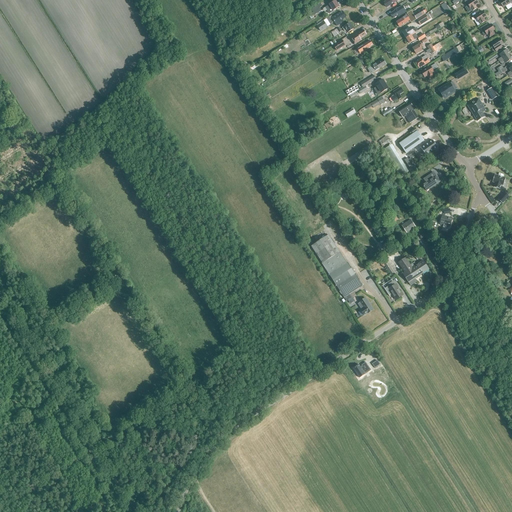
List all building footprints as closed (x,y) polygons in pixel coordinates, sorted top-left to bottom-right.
[(478,3),(475,0),(466,0),(464,1),(466,4),(465,4),(466,7),(469,5),(472,11),(477,8),(475,5),(478,3)] [(502,0),(499,2),(503,7),(505,6),(508,10),(511,7),(511,4),(511,2),(509,0),(502,0)] [(333,10),(339,7),(335,1),(329,4),(330,5),(326,7),(327,10),(327,11),(329,13),(330,14),(334,11),(333,10)] [(322,11),(318,5),(312,9),(315,15),(322,11)] [(398,15),(398,17),(406,12),(402,6),(397,9),(398,9),(391,14),(394,18),(398,15)] [(422,9),(413,14),(417,19),(425,14),(425,13),(426,12),(424,8),(422,9)] [(477,19),(478,21),(480,24),(485,21),(484,18),(486,16),(483,11),(481,13),(479,10),(472,14),(475,20),(477,19)] [(342,20),(346,17),(343,12),(336,16),(333,18),(331,16),(327,19),(330,24),(334,22),(336,26),(343,22),(342,20)] [(402,17),(402,19),(396,22),(399,27),(406,23),(410,20),(406,15),(402,17)] [(426,15),(417,20),(420,25),(429,20),(426,15)] [(324,20),(316,25),(319,29),(327,24),(324,20)] [(348,32),(353,29),(350,23),(345,26),(342,28),(345,31),(347,30),(348,32)] [(484,36),(487,34),(489,37),(494,34),(492,31),(494,30),(491,25),(489,26),(487,24),(480,28),(483,33),(482,33),(484,36)] [(406,38),(415,32),(417,31),(416,28),(411,30),(410,27),(407,29),(403,32),(406,38)] [(360,32),(350,38),(355,45),(361,40),(360,39),(363,37),(362,37),(366,34),(364,30),(360,32)] [(415,32),(406,38),(409,43),(418,38),(419,41),(425,38),(423,35),(418,38),(415,32)] [(494,46),(491,48),(495,53),(500,49),(498,47),(503,43),(500,38),(492,43),(494,46)] [(337,51),(345,45),(342,40),(334,46),(337,51)] [(363,45),(357,49),(360,54),(367,50),(370,48),(369,47),(373,45),(370,41),(363,45)] [(421,48),(423,47),(420,42),(418,44),(419,45),(413,48),(416,54),(422,50),(421,48)] [(444,61),(459,52),(456,48),(442,57),(444,61)] [(499,61),(510,54),(507,49),(500,54),(501,57),(498,59),(499,61)] [(511,56),(510,54),(499,61),(500,63),(504,60),(506,63),(511,58),(511,56)] [(426,65),(430,62),(428,58),(427,58),(426,55),(422,58),(421,58),(419,59),(419,60),(415,62),(419,68),(425,64),(426,65)] [(378,69),(386,64),(383,59),(375,64),(369,68),(372,73),(378,69)] [(436,70),(433,72),(432,71),(438,67),(436,64),(430,67),(421,72),(424,77),(427,76),(429,80),(435,76),(439,74),(436,70)] [(465,68),(455,75),(458,80),(469,74),(465,68)] [(504,68),(498,72),(495,74),(497,76),(505,71),(506,70),(505,68),(504,68)] [(360,83),(363,87),(376,79),(374,75),(360,83)] [(376,87),(374,89),(378,95),(381,93),(388,88),(383,79),(374,85),(376,87)] [(454,91),(449,83),(442,87),(443,89),(440,90),(444,97),(454,91)] [(356,86),(346,92),(348,96),(358,90),(356,86)] [(487,91),(492,100),(500,95),(495,87),(492,89),(492,88),(487,91)] [(402,98),(399,94),(403,92),(401,88),(393,92),(395,95),(391,97),(394,101),(398,99),(399,100),(402,98)] [(479,99),(467,105),(477,121),(485,116),(482,112),(486,110),(479,99)] [(410,123),(418,118),(414,110),(415,110),(413,106),(413,105),(412,104),(411,103),(398,111),(403,118),(405,116),(410,123)] [(397,141),(401,147),(406,153),(424,141),(417,131),(413,134),(411,132),(410,133),(409,133),(397,141)] [(389,133),(382,137),(385,143),(392,140),(389,133)] [(433,140),(421,148),(426,155),(438,147),(433,140)] [(399,177),(408,172),(392,145),(382,150),(399,177)] [(425,182),(422,184),(427,191),(440,181),(436,175),(434,172),(423,179),(425,182)] [(492,182),(495,183),(494,187),(500,189),(501,185),(503,186),(506,178),(495,175),(492,182)] [(505,192),(498,199),(502,204),(509,196),(505,192)] [(442,216),(440,224),(444,225),(443,227),(449,228),(449,226),(450,226),(452,219),(442,216)] [(407,232),(415,227),(411,220),(402,226),(407,232)] [(328,235),(311,246),(323,263),(322,263),(329,275),(344,298),(344,297),(346,301),(351,298),(356,295),(353,291),(363,286),(348,263),(347,263),(328,235)] [(411,246),(415,252),(419,249),(415,243),(411,246)] [(403,274),(409,282),(411,285),(416,282),(414,279),(429,269),(423,260),(416,265),(415,262),(410,265),(405,258),(399,262),(403,269),(404,272),(404,271),(405,272),(403,274)] [(389,285),(384,288),(389,296),(392,294),(396,300),(403,295),(396,284),(395,285),(391,280),(387,283),(389,285)] [(365,314),(372,309),(365,299),(358,304),(362,310),(365,314)] [(364,373),(366,371),(368,373),(371,370),(366,362),(361,365),(362,366),(360,368),(359,365),(353,368),(359,377),(365,374),(364,373)]
